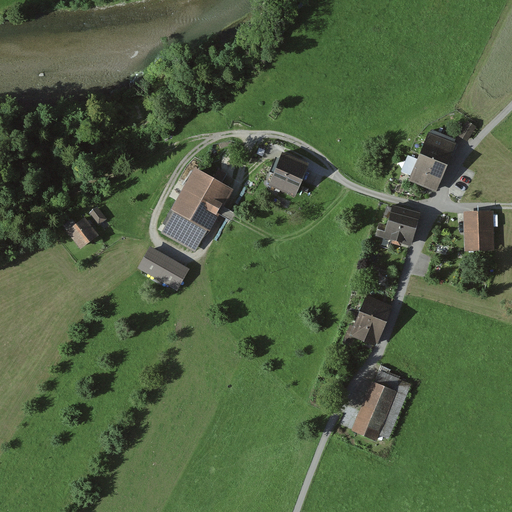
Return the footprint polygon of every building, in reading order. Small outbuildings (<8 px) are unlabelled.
[(295,96),(284,84),(263,103),(274,115),(295,96)] [(476,126),(467,121),(458,136),(467,141),(476,126)] [(456,143),(429,132),(418,159),(408,155),(401,171),(410,175),(408,180),(436,191),(456,143)] [(309,170),(282,159),(269,188),(296,199),(309,170)] [(234,192),(196,170),(171,212),(174,214),(162,234),(195,253),(207,232),(210,234),(234,192)] [(421,212),(393,204),(387,224),(380,222),(376,235),(411,245),(421,212)] [(99,224),(106,218),(97,206),(89,212),(99,224)] [(493,210),(464,211),(465,251),(495,250),(493,210)] [(81,213),(64,226),(80,247),(97,234),(81,213)] [(178,290),(189,269),(151,246),(137,268),(178,290)] [(393,305),(367,294),(351,335),(357,337),(376,345),(393,305)] [(357,337),(351,335),(346,333),(342,342),(352,347),(357,337)] [(412,383),(380,369),(376,381),(372,380),(351,430),(379,441),(379,446),(386,446),(412,383)]
